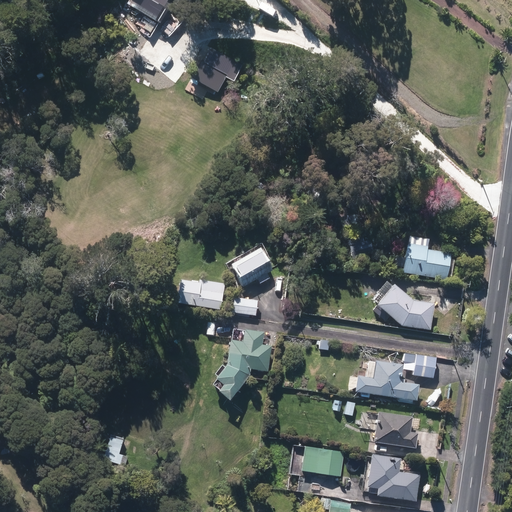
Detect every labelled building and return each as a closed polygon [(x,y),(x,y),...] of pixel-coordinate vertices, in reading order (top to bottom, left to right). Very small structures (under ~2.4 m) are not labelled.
[(190,9),(180,0),(174,0),(169,5),(181,17),(190,9)] [(172,61),(187,69),(194,57),(179,49),(172,61)] [(311,195),(318,203),(327,195),(321,187),(311,195)] [(343,223),(343,225),(351,225),(351,214),(343,214),(343,218),(336,218),(336,223),(343,223)] [(348,234),(354,256),(375,251),(372,236),(365,238),(363,230),(348,234)] [(403,269),(447,277),(452,249),(428,245),(429,241),(409,237),(403,269)] [(233,263),(244,283),(274,267),(263,247),(233,263)] [(177,298),(198,301),(198,297),(222,301),(225,280),(202,276),(201,278),(181,275),(177,298)] [(403,322),(431,327),(436,299),(414,295),(396,278),(378,299),(403,322)] [(231,310),(256,313),(258,297),(233,294),(231,310)] [(174,318),(179,324),(183,320),(178,314),(174,318)] [(206,333),(214,334),(215,323),(207,322),(206,333)] [(220,386),(231,395),(251,371),(252,365),(268,368),(273,342),(264,340),(266,327),(246,325),(244,337),(232,335),(228,361),(217,373),(225,379),(220,386)] [(320,347),(329,347),(330,337),(322,337),(320,347)] [(414,372),(433,376),(437,354),(417,351),(417,352),(406,350),(405,357),(416,359),(414,372)] [(399,399),(413,401),(413,397),(417,397),(419,381),(401,378),(403,361),(376,357),(376,358),(369,357),(367,373),(358,372),(356,388),(362,389),(361,394),(370,395),(370,391),(399,395),(399,399)] [(333,407),(340,408),(342,399),(334,398),(333,407)] [(353,414),(356,401),(348,399),(345,412),(353,414)] [(374,439),(417,445),(419,430),(411,429),(414,413),(379,408),(374,439)] [(103,457),(125,464),(128,454),(120,451),(124,435),(111,431),(103,457)] [(302,467),(341,473),(344,449),(305,443),(302,467)] [(378,492),(417,497),(420,471),(399,468),(401,454),(373,450),(368,483),(379,484),(378,492)] [(329,511),(349,511),(351,500),(322,495),(321,506),(330,507),(329,511)]
